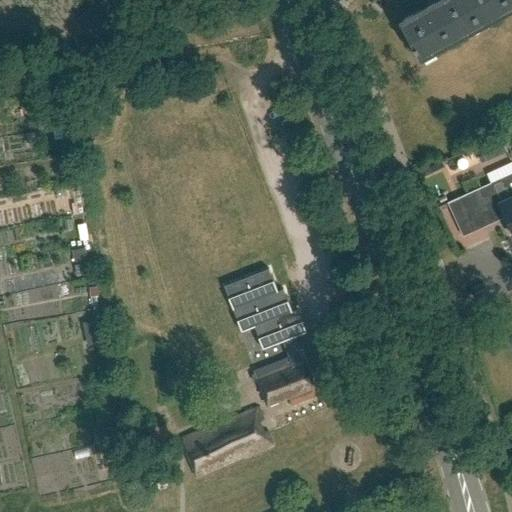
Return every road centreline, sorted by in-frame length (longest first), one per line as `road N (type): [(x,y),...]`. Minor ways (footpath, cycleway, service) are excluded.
road 1 (secondary): [(291,0),(475,511)]
road 2 (track): [(257,85),(210,55),(0,91)]
